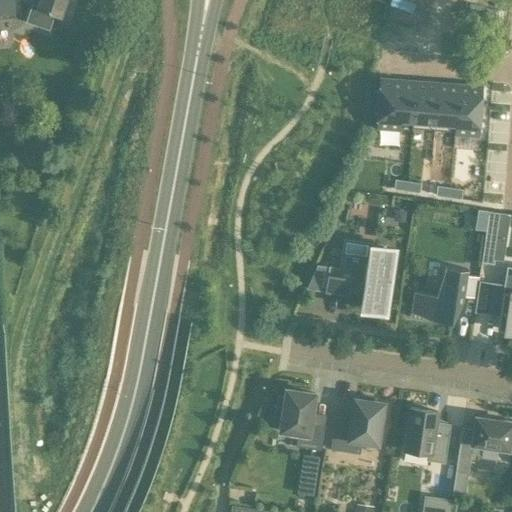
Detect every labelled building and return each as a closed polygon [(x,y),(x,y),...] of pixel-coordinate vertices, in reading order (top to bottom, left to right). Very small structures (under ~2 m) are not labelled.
[(32,5),(26,21),(49,29),(54,14),(60,16),(65,0),(38,0),(37,6),(32,5)] [(378,75),(374,131),(399,133),(399,132),(400,122),(413,123),(414,111),(416,78),(403,77),(378,75)] [(414,111),(413,123),(434,125),(438,80),(416,78),(414,111)] [(438,80),(434,125),(456,127),(459,81),(438,79),(438,80)] [(456,127),(455,137),(476,139),(481,83),(459,81),(456,127)] [(393,188),(406,190),(408,180),(395,178),(393,188)] [(421,182),(408,180),(406,190),(419,192),(421,182)] [(435,195),(448,197),(450,187),(437,185),(435,195)] [(462,189),(450,187),(448,197),(461,199),(462,189)] [(477,209),(474,228),(486,230),(487,220),(488,211),(477,209)] [(488,211),(487,220),(506,223),(508,214),(488,211)] [(363,297),(361,309),(385,312),(394,249),(370,245),(368,258),(344,255),(342,267),(328,265),(324,292),(347,296),(347,295),(363,297)] [(468,269),(445,266),(441,295),(413,291),(410,311),(432,314),(432,319),(451,322),(464,295),(476,297),(479,276),(467,274),(468,269)] [(491,309),(489,328),(511,330),(511,272),(497,270),(495,284),(479,282),(476,297),(475,307),(491,309)] [(321,450),(325,425),(310,423),(315,393),(286,388),(285,397),(278,396),(274,421),(281,422),(280,430),(298,433),(296,446),(321,450)] [(359,452),(360,440),(377,443),(383,403),(375,402),(376,398),(363,396),(362,400),(355,399),(351,426),(335,424),(331,448),(359,452)] [(444,461),(449,424),(435,422),(437,411),(410,407),(403,449),(429,453),(429,459),(444,461)] [(509,449),(510,439),(511,439),(511,421),(475,416),(471,444),(472,444),(471,453),(481,454),(480,457),(496,459),(497,448),(509,449)] [(316,493),(323,455),(307,452),(300,490),(316,493)] [(454,494),(464,496),(468,469),(458,468),(454,494)] [(423,511),(447,511),(449,496),(426,493),(423,511)] [(356,503),(355,511),(371,511),(372,505),(356,503)]
